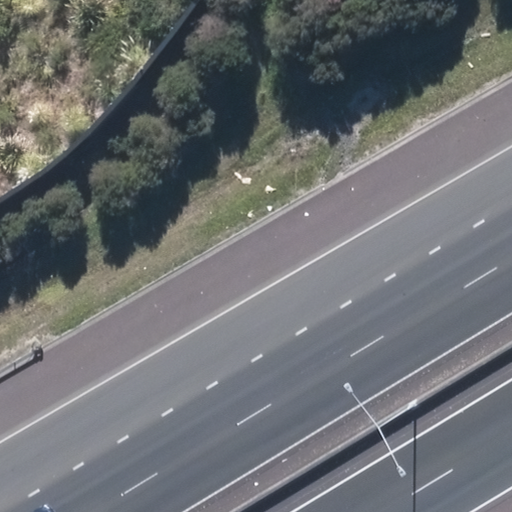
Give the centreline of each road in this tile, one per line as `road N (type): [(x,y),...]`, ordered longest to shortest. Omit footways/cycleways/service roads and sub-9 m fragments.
road 1 (motorway): [(90,511),(511,245)]
road 2 (motorway): [(511,433),(382,511)]
